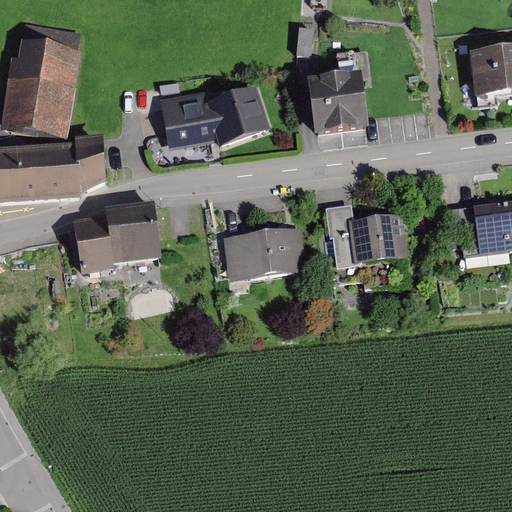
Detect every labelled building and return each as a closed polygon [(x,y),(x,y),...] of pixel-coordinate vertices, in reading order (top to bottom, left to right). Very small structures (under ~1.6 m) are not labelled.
[(316,31),(304,32),(306,58),(318,58),(316,31)] [(90,51),(32,41),(16,128),(74,138),(90,51)] [(511,54),(484,57),(488,103),(511,100),(511,54)] [(359,78),(313,85),(319,133),(366,127),(359,78)] [(171,105),(166,105),(172,148),(220,140),(221,144),(268,129),(257,91),(212,98),(211,92),(170,99),(171,105)] [(98,152),(0,156),(0,201),(77,199),(101,183),(98,152)] [(511,247),(511,201),(486,203),(490,250),(511,247)] [(412,260),(407,218),(366,223),(364,204),(333,208),(340,268),(412,260)] [(87,273),(172,264),(168,222),(83,230),(87,273)] [(305,275),(299,228),(229,237),(235,284),(305,275)]
